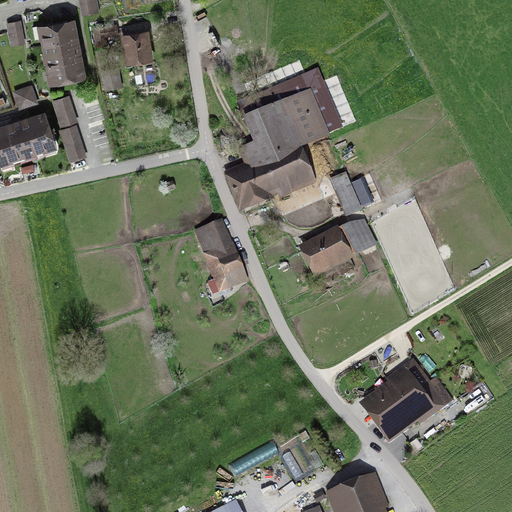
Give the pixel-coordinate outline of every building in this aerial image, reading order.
[(96,12),(94,0),(79,0),(82,14),(96,12)] [(11,47),(24,44),(20,23),(7,25),(11,47)] [(53,86),(87,79),(75,24),(41,31),(53,86)] [(102,27),(93,28),(96,44),(105,43),(102,27)] [(147,36),(125,38),(128,63),(150,60),(147,36)] [(105,90),(123,88),(120,70),(103,72),(105,90)] [(20,110),(37,104),(31,86),(14,92),(20,110)] [(269,197),(268,194),(312,175),(300,146),(327,135),(308,92),(246,118),(257,143),(245,148),(253,166),(234,174),(248,206),(269,197)] [(52,102),(61,129),(78,123),(69,96),(52,102)] [(70,164),(87,158),(76,126),(59,132),(70,164)] [(49,127),(0,142),(0,159),(2,166),(56,149),(49,127)] [(345,176),(332,181),(347,216),(360,211),(345,176)] [(230,245),(221,222),(207,228),(216,250),(205,254),(220,291),(247,280),(233,244),(230,245)] [(341,262),(339,260),(361,248),(350,227),(336,234),(335,232),(332,233),(333,236),(305,250),(322,283),(344,271),(340,263),(341,262)] [(403,400),(428,383),(413,362),(401,371),(406,378),(393,387),(403,400)] [(389,434),(445,394),(434,379),(428,383),(403,400),(378,419),(389,434)] [(378,419),(403,400),(393,387),(368,406),(378,419)] [(380,511),(368,478),(336,489),(343,511),(380,511)]
